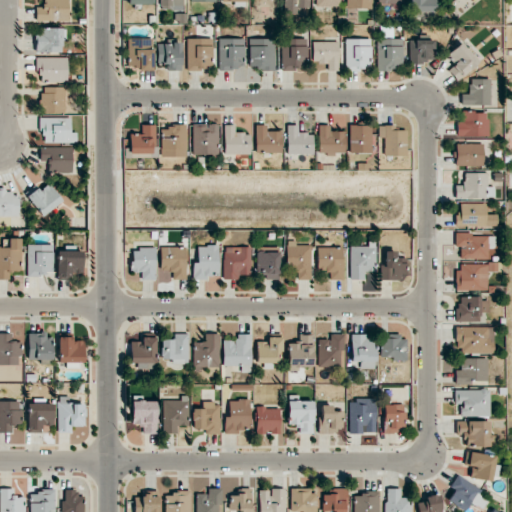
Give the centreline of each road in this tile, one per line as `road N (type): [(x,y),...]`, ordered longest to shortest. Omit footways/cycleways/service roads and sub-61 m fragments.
road 1 (residential): [(109,463),(428,461),(429,97),(107,98)]
road 2 (tertiary): [(105,0),(109,511)]
road 3 (residential): [(0,307),(427,306)]
road 4 (residential): [(0,152),(8,152),(8,0)]
